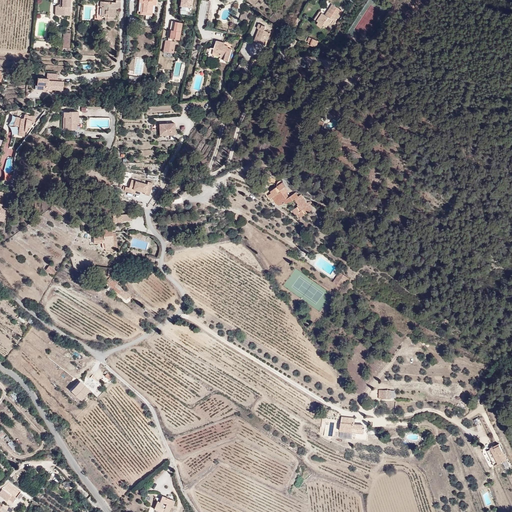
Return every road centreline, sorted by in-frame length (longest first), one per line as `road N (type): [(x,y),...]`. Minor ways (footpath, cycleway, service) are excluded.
road 1 (unclassified): [(99,355),(179,311),(184,296),(161,267),(150,209)]
road 2 (unclassified): [(99,355),(147,401),(198,511)]
road 3 (tertiary): [(0,366),(24,382),(108,511)]
road 4 (unclassified): [(0,282),(99,355)]
